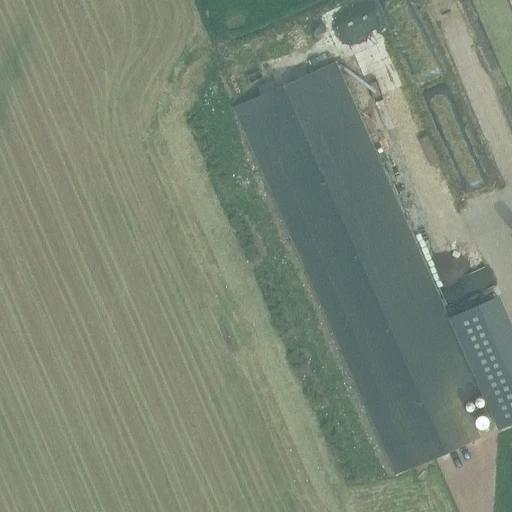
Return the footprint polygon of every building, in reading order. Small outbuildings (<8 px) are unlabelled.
[(266,62),(277,59),(269,37),(259,40),(266,62)] [(319,54),(335,48),(332,39),(315,45),(319,54)] [(480,437),(414,289),(318,71),(234,109),(395,474),(433,458),(480,437)] [(426,120),(412,126),(425,156),(439,150),(426,120)] [(503,163),(511,159),(511,152),(511,150),(511,149),(511,125),(490,135),(503,163)] [(466,202),(498,193),(495,183),(463,193),(466,202)] [(449,318),(498,429),(511,422),(511,331),(496,297),(449,318)]
